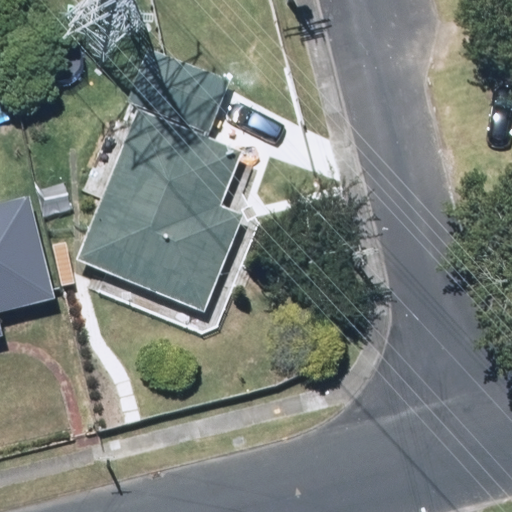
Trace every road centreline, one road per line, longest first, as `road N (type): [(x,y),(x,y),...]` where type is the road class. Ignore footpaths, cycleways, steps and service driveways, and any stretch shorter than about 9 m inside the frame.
road 1 (residential): [(475,454),(359,0)]
road 2 (residential): [(475,454),(248,511)]
